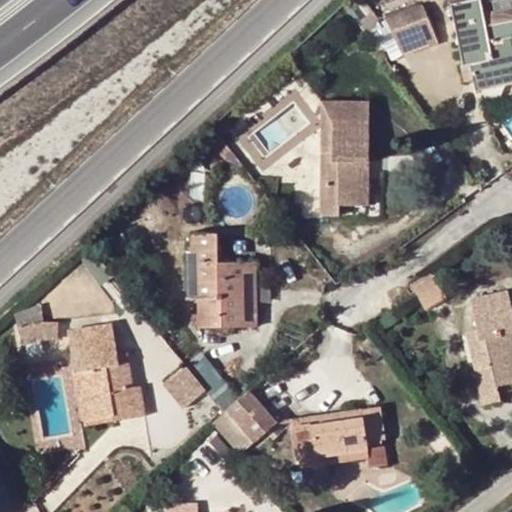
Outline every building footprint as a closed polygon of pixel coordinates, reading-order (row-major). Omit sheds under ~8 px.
[(470,64),(476,91),(511,83),(511,18),(486,25),(480,0),(464,0),(450,3),(463,66),(470,64)] [(390,26),(379,30),(391,62),(404,53),(435,42),(421,4),(387,18),(390,26)] [(368,161),(367,123),(332,123),(332,153),(332,161),(324,162),(325,185),(319,185),(319,215),(338,215),(338,206),(338,192),(360,192),(359,161),(368,161)] [(332,161),(332,153),(318,153),(319,185),(325,185),(324,162),(332,161)] [(368,206),(368,161),(359,161),(360,192),(338,192),(338,206),(368,206)] [(254,326),(254,261),(217,262),(217,233),(191,234),(191,251),(186,251),(186,299),(197,298),(197,327),(254,326)] [(410,285),(417,298),(425,310),(445,298),(430,272),(410,285)] [(511,332),(511,311),(507,290),(470,298),(477,329),(479,337),(473,339),(479,364),(473,366),(482,404),(500,400),(496,386),(493,375),(511,370),(511,349),(508,333),(511,332)] [(17,328),(20,342),(32,339),(42,338),(50,338),(56,339),(57,322),(44,322),(37,323),(29,324),(17,328)] [(109,424),(142,420),(138,394),(132,395),(125,396),(122,367),(116,366),(115,359),(113,341),(118,340),(116,329),(111,331),(110,325),(67,331),(73,372),(81,371),(87,421),(109,417),(109,424)] [(465,332),(473,366),(479,364),(473,339),(479,337),(477,329),(465,332)] [(511,382),(511,332),(508,333),(511,349),(511,370),(493,375),(496,386),(511,382)] [(125,396),(132,395),(127,358),(115,359),(116,366),(122,367),(125,396)] [(208,393),(189,368),(166,386),(186,410),(208,393)] [(80,428),(109,424),(109,417),(87,421),(81,371),(73,372),(80,428)] [(252,395),(231,415),(257,442),(277,423),(252,395)] [(212,407),(200,416),(207,425),(219,415),(212,407)] [(312,431),(311,423),(293,426),(300,471),(318,468),(317,459),(349,455),(351,463),(367,460),(368,467),(385,465),(382,441),(384,440),(381,412),(344,418),(345,426),(312,431)] [(344,418),(311,423),(312,431),(345,426),(344,418)] [(317,459),(318,468),(351,463),(349,455),(317,459)] [(196,511),(196,503),(166,504),(166,511),(196,511)]
